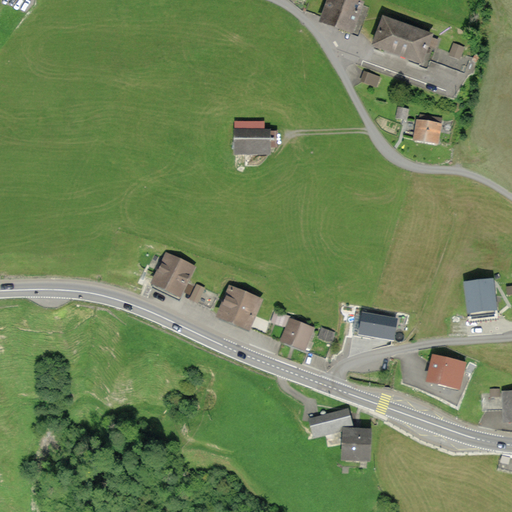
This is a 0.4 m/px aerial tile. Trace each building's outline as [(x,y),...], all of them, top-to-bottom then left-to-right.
[(359,2),(352,0),(330,0),(323,19),(350,29),(359,2)] [(430,37),(378,20),(368,51),(420,68),(430,37)] [(441,127),(414,122),(410,141),(438,146),(441,127)] [(268,130),(231,130),(231,158),(267,158),(268,130)] [(191,267),(167,256),(154,285),(178,296),(191,267)] [(491,283),(459,286),(463,319),(495,315),(491,283)] [(204,295),(195,290),(188,305),(196,309),(204,295)] [(258,301),(232,291),(221,317),(248,328),(258,301)] [(398,318),(363,312),(358,334),(394,341),(398,318)] [(285,321),(272,316),(268,326),(281,331),(285,321)] [(312,333),(287,323),(278,347),(303,357),(312,333)] [(334,337),(320,332),(316,341),(330,346),(334,337)] [(462,365),(434,357),(428,379),(456,387),(462,365)] [(346,411),(311,421),(314,435),(350,425),(346,411)] [(368,431),(346,430),(345,458),(367,459),(368,431)]
